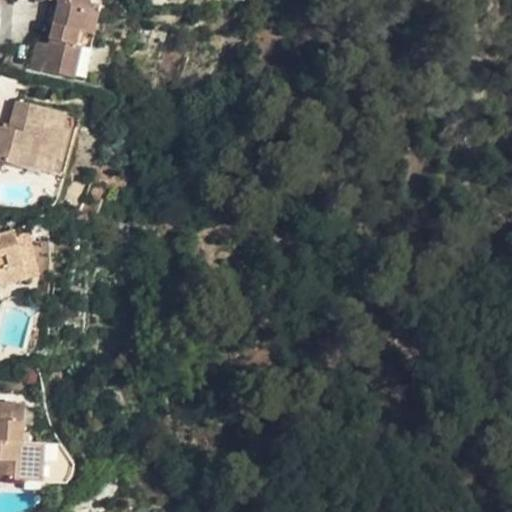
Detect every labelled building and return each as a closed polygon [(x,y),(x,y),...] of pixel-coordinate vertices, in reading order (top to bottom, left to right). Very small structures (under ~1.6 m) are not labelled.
[(31,67),(83,80),(101,2),(100,0),(36,0),(37,2),(45,0),(57,0),(59,4),(49,44),(37,42),(31,67)] [(80,117),(18,101),(11,129),(0,126),(0,159),(64,176),(80,117)] [(0,271),(24,266),(15,232),(0,235),(0,271)] [(28,279),(24,266),(0,271),(0,274),(3,287),(28,279)] [(37,463),(38,445),(29,444),(25,444),(25,434),(27,404),(0,402),(0,479),(29,481),(29,463),(37,463)] [(46,445),(38,445),(37,463),(29,463),(29,481),(44,482),(46,445)]
